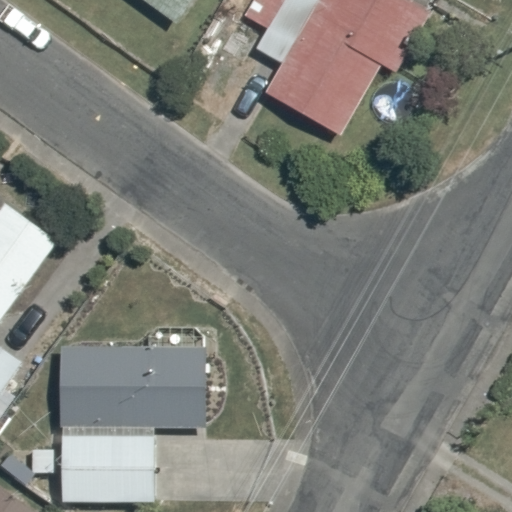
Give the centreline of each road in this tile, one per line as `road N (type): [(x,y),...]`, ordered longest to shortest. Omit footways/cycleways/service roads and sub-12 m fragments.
road 1 (residential): [(0,55),(433,363)]
road 2 (residential): [(433,363),(351,511)]
road 3 (residential): [(511,224),(433,363)]
